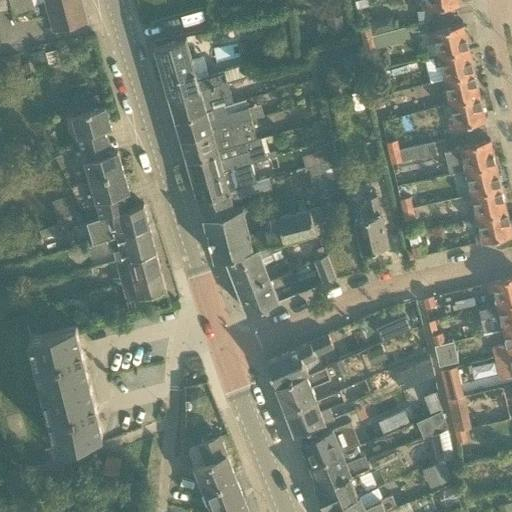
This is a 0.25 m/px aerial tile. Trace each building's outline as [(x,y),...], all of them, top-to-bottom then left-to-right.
[(9,0),(14,16),(28,12),(26,4),(33,2),(32,0),(46,0),(54,29),(90,20),(84,0),(9,0)] [(422,0),(424,9),(459,5),(458,0),(422,0)] [(343,16),(327,18),(329,37),(345,35),(343,16)] [(439,56),(469,49),(464,25),(429,33),(431,42),(436,41),(439,56)] [(372,36),(372,35),(370,26),(361,28),(363,38),(372,36)] [(375,49),(386,46),(410,40),(407,28),(372,35),(372,36),(363,38),(365,49),(374,46),(375,49)] [(155,47),(165,79),(170,99),(242,78),(246,77),(243,64),(224,69),(225,71),(198,79),(186,38),(155,47)] [(445,80),(475,72),(469,49),(439,56),(445,80)] [(354,52),(334,56),(338,75),(358,71),(355,53),(354,52)] [(18,53),(0,58),(0,82),(9,80),(25,74),(25,71),(29,69),(27,62),(21,64),(18,53)] [(445,104),(480,96),(475,72),(445,80),(448,94),(443,95),(445,104)] [(232,94),(232,93),(246,89),(242,78),(170,99),(176,119),(224,105),(222,97),(232,94)] [(371,97),(381,94),(379,85),(369,88),(371,97)] [(373,108),(384,105),(381,94),(371,97),(373,108)] [(449,118),(451,128),(486,120),(480,96),(445,104),(440,105),(443,120),(449,118)] [(224,105),(176,119),(182,139),(251,119),(252,119),(247,99),(228,104),(231,112),(227,114),(224,105)] [(83,149),(109,142),(106,129),(111,128),(105,106),(73,115),(83,149)] [(426,123),(425,119),(436,117),(434,110),(385,122),(386,130),(384,130),(391,154),(435,143),(433,131),(406,138),(405,134),(403,134),(402,127),(403,127),(403,125),(407,124),(408,128),(426,123)] [(247,143),(246,139),(244,134),(254,131),(251,119),(182,139),(188,160),(247,143)] [(317,140),(330,136),(325,119),(312,123),(317,140)] [(270,158),(267,148),(265,138),(247,143),(188,160),(194,180),(252,163),(270,158)] [(322,164),(333,161),(337,160),(331,140),(316,144),(322,164)] [(450,175),(451,174),(497,164),(491,140),(455,148),(444,151),(450,175)] [(92,180),(124,171),(118,151),(112,152),(109,142),(83,149),(92,180)] [(438,154),(438,152),(435,143),(391,154),(393,164),(418,157),(418,159),(438,154)] [(333,161),(322,164),(309,168),(319,201),(342,195),(333,161)] [(257,183),(257,182),(252,163),(194,180),(199,200),(200,200),(257,183)] [(497,164),(451,174),(457,197),(471,194),(472,194),(502,187),(497,164)] [(105,216),(128,209),(126,200),(124,194),(130,192),(124,171),(92,180),(99,208),(102,216),(105,216)] [(210,238),(248,228),(243,207),(236,209),(233,199),(272,189),(270,184),(275,183),(273,177),(257,182),(257,183),(200,200),(205,217),(210,238)] [(502,187),(472,194),(475,209),(470,210),(472,219),(508,211),(502,187)] [(370,218),(355,221),(362,253),(388,247),(376,197),(366,199),(370,218)] [(403,211),(413,209),(410,197),(401,199),(403,211)] [(128,209),(105,216),(107,225),(78,233),(81,245),(89,243),(96,242),(150,226),(144,204),(128,209)] [(251,238),(248,228),(210,238),(216,260),(226,257),(259,248),(338,228),(332,204),(267,220),(270,229),(255,233),(251,238)] [(405,221),(415,218),(413,209),(403,211),(405,221)] [(511,235),(511,229),(508,211),(472,219),(472,220),(477,218),(481,233),(476,234),(478,243),(483,242),(511,235)] [(117,262),(156,251),(150,226),(96,242),(89,243),(92,254),(104,252),(114,249),(117,262)] [(419,231),(409,233),(415,258),(424,256),(422,245),(423,245),(419,231)] [(316,259),(326,255),(323,246),(312,250),(316,259)] [(226,257),(239,289),(292,271),(287,259),(267,267),(259,248),(226,257)] [(124,285),(162,274),(157,251),(156,251),(117,262),(113,263),(115,269),(119,268),(124,285)] [(337,278),(330,260),(328,257),(315,262),(324,284),(337,278)] [(248,313),(280,301),(275,287),(295,280),(292,271),(239,289),(248,313)] [(152,298),(167,294),(162,274),(124,285),(128,299),(150,293),(152,298)] [(488,283),(490,292),(495,290),(498,304),(498,305),(511,301),(511,276),(493,281),(493,282),(488,283)] [(426,308),(436,306),(433,296),(424,298),(426,308)] [(511,326),(511,301),(498,305),(498,304),(493,305),(495,315),(500,314),(504,328),(511,326)] [(406,314),(391,321),(397,335),(413,328),(406,314)] [(57,447),(104,435),(76,326),(30,337),(57,447)] [(509,352),(511,351),(511,326),(504,328),(507,343),(502,344),(504,354),(510,353),(509,352)] [(436,345),(444,343),(442,333),(433,335),(436,345)] [(267,362),(277,386),(309,373),(304,360),(334,347),(334,346),(338,344),(336,339),(331,340),(328,334),(267,362)] [(436,345),(438,355),(441,366),(459,361),(454,341),(445,343),(444,343),(436,345)] [(402,386),(436,375),(432,364),(398,375),(402,386)] [(286,410),(317,398),(312,386),(331,378),(326,366),(309,373),(277,386),(286,410)] [(448,400),(465,396),(458,366),(441,370),(448,400)] [(317,398),(286,410),(296,435),(326,423),(321,410),(345,400),(340,389),(317,398)] [(455,431),(472,427),(465,396),(448,400),(455,431)] [(442,410),(440,399),(427,402),(430,415),(442,410)] [(430,415),(427,416),(428,417),(425,418),(431,436),(449,429),(442,410),(430,415)] [(308,465),(343,452),(339,441),(357,434),(351,421),(302,440),(306,450),(304,455),(308,465)] [(467,440),(464,430),(472,428),(472,427),(455,431),(458,442),(467,440)] [(207,490),(237,478),(227,455),(219,436),(200,444),(208,463),(197,467),(207,490)] [(454,456),(451,442),(434,446),(437,461),(454,456)] [(359,446),(343,452),(308,465),(312,475),(316,476),(320,487),(350,475),(370,467),(365,454),(362,455),(359,446)] [(377,461),(387,483),(407,474),(398,452),(377,461)] [(104,477),(119,479),(122,460),(107,458),(104,477)] [(438,484),(451,478),(444,462),(443,461),(422,471),(426,479),(434,475),(438,484)] [(317,488),(325,509),(326,509),(359,495),(350,475),(320,487),(317,488)] [(215,511),(219,511),(246,501),(237,478),(207,490),(215,511)] [(446,505),(459,501),(454,486),(441,490),(446,505)] [(326,509),(325,509),(326,511),(327,510),(328,511),(384,511),(397,507),(392,495),(383,499),(378,487),(360,494),(359,495),(326,509)] [(249,511),(246,501),(219,511),(249,511)] [(413,511),(409,502),(397,507),(384,511),(413,511)]
